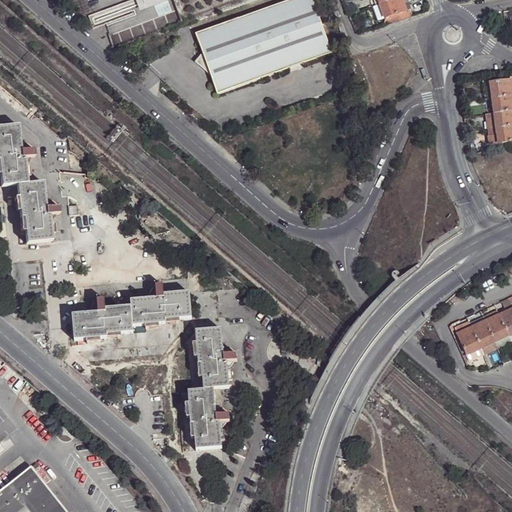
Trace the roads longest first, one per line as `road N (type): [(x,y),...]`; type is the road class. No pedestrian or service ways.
road 1 (unclassified): [(32,0),(263,207),(344,238)]
road 2 (primary): [(487,235),(418,280),(356,347),(315,422),(296,511)]
road 3 (primary): [(316,511),(334,430),(370,364),(434,293),(496,252)]
road 4 (residential): [(344,238),(350,284),(370,312),(511,436)]
road 5 (unclassified): [(0,335),(149,463),(184,511)]
road 6 (unknown): [(136,94),(169,65),(219,102),(303,90)]
road 7 (residential): [(511,285),(448,315),(440,329),(465,377),(511,374)]
road 8 (residential): [(446,98),(407,113),(344,238)]
road 9 (residential): [(446,98),(459,175),(487,235)]
road 10 (residential): [(431,24),(357,46),(335,0)]
